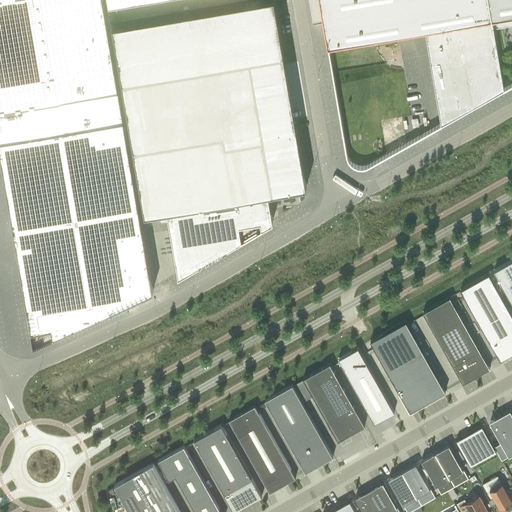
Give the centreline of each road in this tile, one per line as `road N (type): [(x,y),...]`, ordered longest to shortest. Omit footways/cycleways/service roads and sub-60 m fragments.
road 1 (unclassified): [(0,385),(171,303),(347,202)]
road 2 (secondary): [(345,289),(58,449)]
road 3 (secondary): [(66,468),(348,308)]
road 4 (residential): [(511,383),(283,511)]
road 5 (unclassified): [(347,202),(329,169),(300,0)]
road 6 (secondary): [(511,196),(345,289)]
road 7 (unclassified): [(347,202),(511,109)]
road 8 (secondary): [(348,308),(511,214)]
